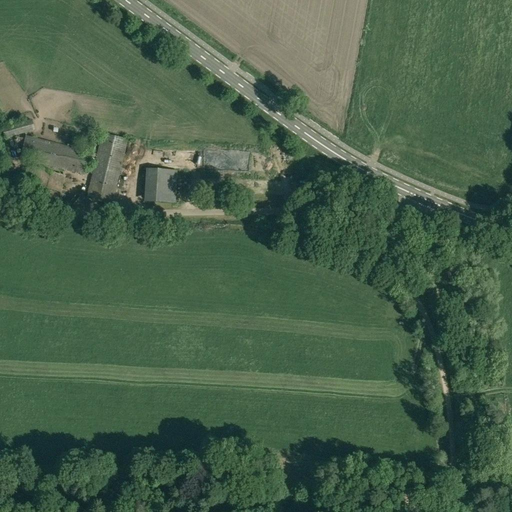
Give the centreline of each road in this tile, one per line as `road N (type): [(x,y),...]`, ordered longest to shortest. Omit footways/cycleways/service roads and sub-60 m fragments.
road 1 (unclassified): [(429,203),(411,210),(62,213),(0,194)]
road 2 (secondary): [(429,203),(327,150),(122,0)]
road 3 (track): [(306,212),(307,237),(377,262),(420,304),(446,391),(449,475)]
